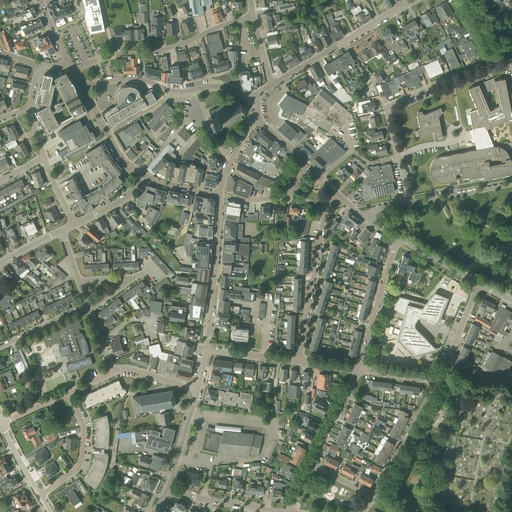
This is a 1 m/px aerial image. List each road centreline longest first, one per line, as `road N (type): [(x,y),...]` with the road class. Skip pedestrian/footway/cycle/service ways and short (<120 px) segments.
road 1 (residential): [(409,203),(388,109),(486,62),(489,46),(465,0)]
road 2 (residential): [(72,69),(103,56),(161,50),(253,15)]
road 3 (residential): [(298,361),(335,192)]
road 4 (tertiary): [(271,85),(414,0)]
road 5 (tertiary): [(205,350),(219,196)]
road 6 (residential): [(359,369),(397,238)]
road 7 (residential): [(372,497),(437,381)]
road 8 (residential): [(39,496),(81,462),(83,428),(68,393)]
